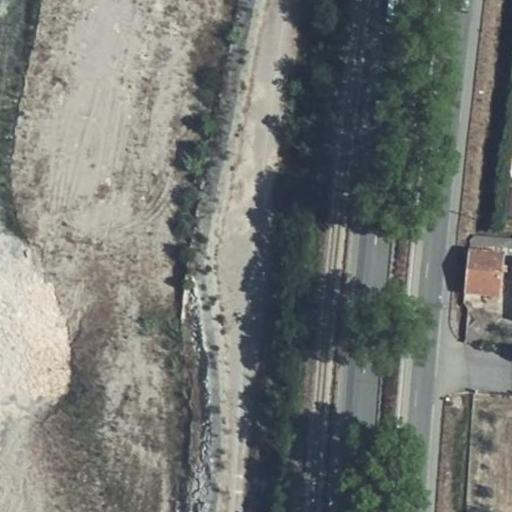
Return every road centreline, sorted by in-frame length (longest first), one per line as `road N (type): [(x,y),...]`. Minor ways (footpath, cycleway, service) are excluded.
road 1 (primary): [(402,0),(353,511)]
road 2 (primary): [(409,511),(456,0)]
road 3 (track): [(276,0),(243,511)]
